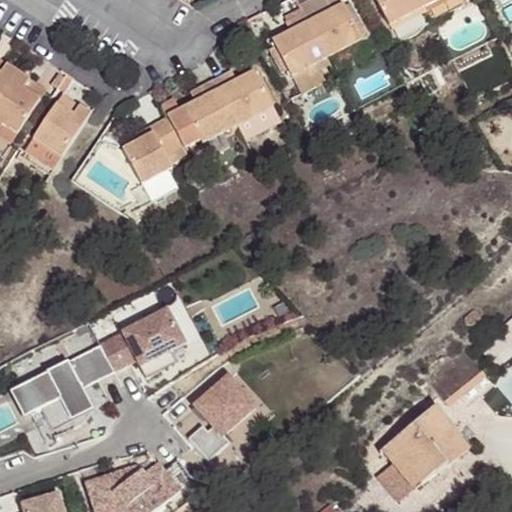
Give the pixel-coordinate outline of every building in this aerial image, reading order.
[(301,0),(286,8),(290,16),(314,62),(357,41),(348,23),(342,26),(332,7),(330,8),(325,0),(320,0),(313,4),(310,0),(301,0)] [(361,0),(376,26),(409,7),(405,0),(361,0)] [(260,45),(279,82),(304,68),(314,62),(290,16),(272,26),(276,36),(260,45)] [(279,82),(284,90),(309,77),(304,68),(279,82)] [(0,93),(9,79),(0,73),(0,93)] [(223,124),(258,105),(243,77),(225,87),(222,89),(217,79),(203,86),(223,124)] [(220,77),(217,79),(222,89),(225,87),(220,77)] [(309,77),(284,90),(288,99),(313,86),(309,77)] [(21,87),(9,79),(0,93),(0,135),(9,142),(31,107),(15,96),(21,87)] [(64,85),(57,81),(48,95),(55,100),(64,85)] [(188,142),(223,124),(203,86),(191,93),(195,103),(184,109),(173,114),(188,142)] [(37,98),(21,87),(15,96),(31,107),(37,98)] [(179,99),(184,109),(195,103),(191,93),(179,99)] [(64,121),(70,113),(53,101),(48,109),(60,117),(59,118),(64,121)] [(262,112),(258,105),(223,124),(227,131),(262,112)] [(151,112),(153,117),(166,111),(163,106),(151,112)] [(53,163),(81,120),(70,113),(64,121),(59,118),(60,117),(48,109),(25,145),(53,163)] [(172,151),(188,142),(173,114),(169,117),(166,111),(153,117),(157,123),(172,151)] [(271,130),(262,112),(227,131),(236,148),(271,130)] [(120,179),(172,151),(157,123),(139,132),(142,137),(124,147),(107,156),(120,179)] [(227,131),(223,124),(188,142),(192,149),(227,131)] [(142,137),(139,132),(121,142),(124,147),(142,137)] [(9,142),(0,135),(0,146),(4,149),(9,142)] [(192,149),(188,142),(172,151),(176,158),(192,149)] [(53,163),(25,145),(15,161),(43,179),(53,163)] [(176,158),(172,151),(120,179),(126,192),(118,196),(128,215),(166,195),(155,176),(159,174),(158,173),(178,162),(176,158)] [(474,312),(465,321),(465,324),(468,327),(472,327),(481,320),(474,312)] [(167,313),(18,390),(31,417),(41,411),(50,429),(91,408),(80,388),(89,384),(90,386),(136,362),(140,369),(155,362),(170,354),(185,346),(167,313)] [(170,354),(155,362),(159,370),(174,362),(170,354)] [(489,380),(484,374),(444,406),(449,412),(489,380)] [(230,382),(196,410),(213,431),(207,436),(202,430),(187,442),(206,465),(227,448),(221,441),(255,413),(230,382)] [(91,408),(50,429),(55,437),(95,417),(91,408)] [(437,409),(383,453),(414,491),(468,447),(437,409)] [(123,476),(85,487),(93,511),(160,511),(181,496),(158,468),(144,479),(141,476),(131,485),(123,476)] [(123,476),(131,485),(141,476),(137,471),(123,476)] [(62,511),(57,495),(22,506),(23,511),(62,511)]
